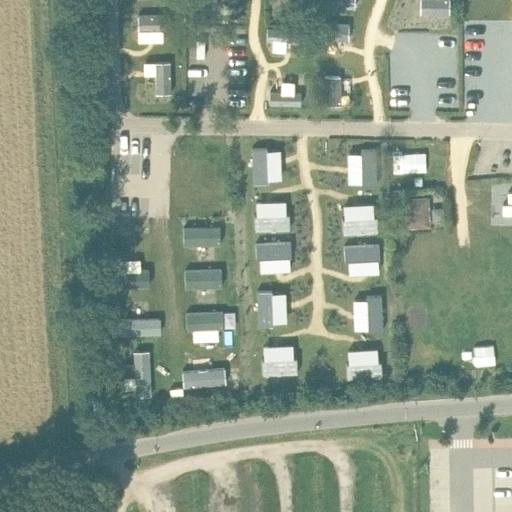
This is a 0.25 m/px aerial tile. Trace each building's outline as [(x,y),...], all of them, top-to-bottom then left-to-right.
[(451,0),(402,0),(402,7),(451,9),(451,0)] [(491,3),(491,0),(472,0),(472,15),(507,17),(508,3),(491,3)] [(178,5),(132,3),(131,19),(177,21),(178,5)] [(301,49),(302,63),(319,62),(317,27),(266,29),(266,50),(301,49)] [(132,51),(131,77),(144,78),(144,69),(163,70),(163,81),(179,82),(181,38),(168,38),(167,52),(132,51)] [(329,59),(365,61),(366,46),(330,44),(329,59)] [(314,85),(313,69),(267,71),(267,86),(314,85)] [(203,142),(205,205),(233,205),(231,142),(203,142)] [(342,181),(358,181),(359,157),(379,158),(379,144),(331,142),(330,158),(342,159),(342,181)] [(271,156),(245,157),(247,222),(264,222),(264,205),(291,203),(289,166),(272,167),(271,156)] [(361,159),(360,172),(378,173),(379,159),(361,159)] [(407,182),(438,183),(439,160),(407,159),(407,182)] [(331,182),(331,198),(381,197),(381,181),(331,182)] [(511,226),(511,184),(501,185),(502,227),(511,226)] [(433,218),(446,218),(446,206),(432,205),(432,197),(415,197),(415,225),(433,225),(433,218)] [(382,221),(335,223),(336,238),(383,236),(382,221)] [(413,231),(414,273),(452,272),(451,230),(413,231)] [(383,260),(383,244),(370,244),(370,260),(383,260)] [(356,261),(356,245),(340,245),(340,261),(356,261)] [(333,278),(385,277),(385,261),(333,262),(333,278)] [(338,297),(367,296),(366,287),(337,289),(338,297)] [(251,309),(250,340),(291,342),(292,310),(251,309)] [(417,362),(489,361),(489,328),(440,330),(440,319),(416,319),(417,362)] [(336,344),(337,376),(380,375),(379,343),(336,344)] [(251,347),(253,390),(269,389),(267,346),(251,347)]
